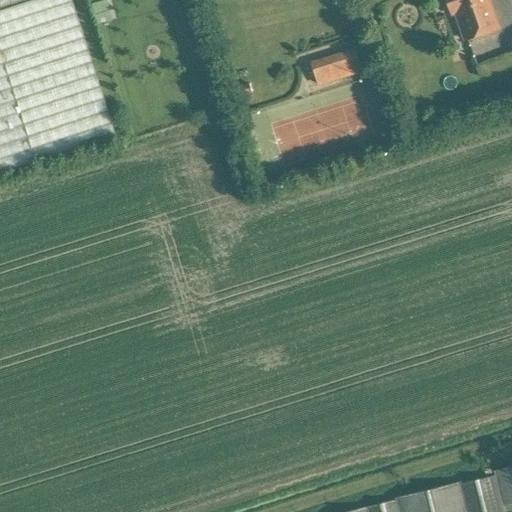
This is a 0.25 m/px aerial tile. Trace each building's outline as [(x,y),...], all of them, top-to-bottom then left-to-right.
[(34,0),(0,11),(0,173),(117,136),(73,0),(34,0)] [(0,0),(0,9),(28,0),(0,0)] [(456,14),(464,39),(499,27),(489,0),(446,0),(452,16),(456,14)] [(92,4),(95,19),(110,15),(107,1),(92,4)] [(312,62),(319,86),(362,73),(355,49),(312,62)] [(252,92),(250,83),(238,87),(240,96),(252,92)] [(511,466),(496,471),(504,504),(511,502),(511,466)] [(504,511),(495,475),(463,483),(463,482),(396,498),(396,500),(349,511),(504,511)]
